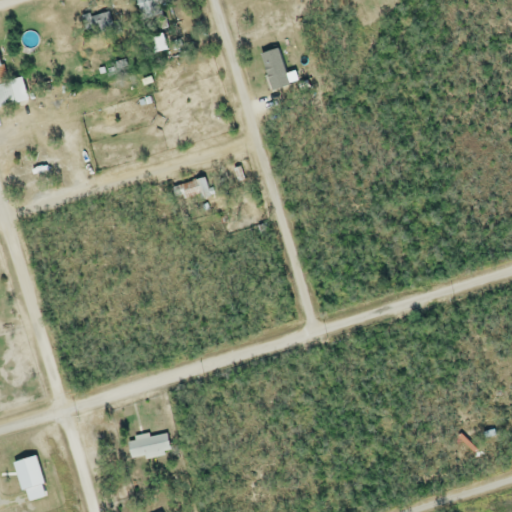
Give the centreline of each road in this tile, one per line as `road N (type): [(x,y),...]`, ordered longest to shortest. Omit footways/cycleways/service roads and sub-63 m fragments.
road 1 (residential): [(0,432),(511,273)]
road 2 (residential): [(317,335),(210,0)]
road 3 (residential): [(92,511),(0,206)]
road 4 (residential): [(0,220),(255,140)]
